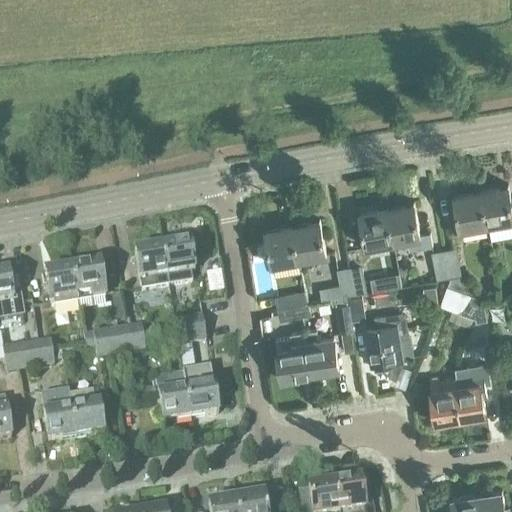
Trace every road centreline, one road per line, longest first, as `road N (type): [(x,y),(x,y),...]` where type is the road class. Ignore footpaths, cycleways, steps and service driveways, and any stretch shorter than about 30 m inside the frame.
road 1 (secondary): [(511,125),(221,180)]
road 2 (residential): [(267,450),(221,180)]
road 3 (residential): [(0,494),(267,450)]
road 4 (secondary): [(221,180),(0,220)]
road 5 (residential): [(267,450),(371,431),(394,443),(406,467)]
